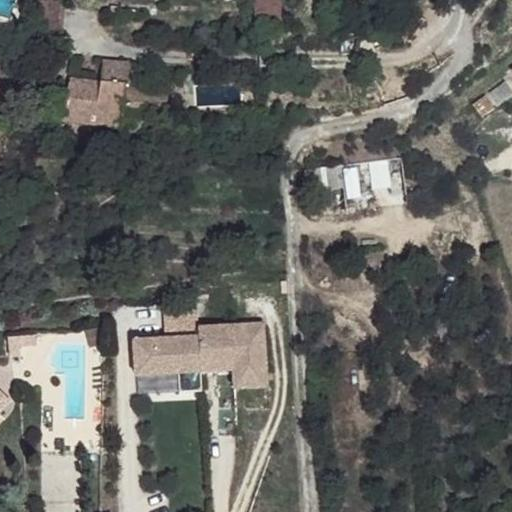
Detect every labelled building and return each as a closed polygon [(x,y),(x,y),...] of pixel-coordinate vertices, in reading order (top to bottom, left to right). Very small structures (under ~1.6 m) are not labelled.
[(276,0),(254,0),(256,10),(256,17),(257,28),(278,26),(276,0)] [(100,61),(99,84),(124,87),(125,70),(115,69),(117,62),(100,61)] [(125,63),(117,62),(115,69),(125,70),(125,63)] [(99,84),(66,81),(60,124),(121,129),(123,109),(124,98),(131,98),(132,91),(132,88),(124,87),(99,84)] [(158,93),(132,91),(131,98),(124,98),(123,109),(158,112),(158,93)] [(166,94),(158,93),(158,112),(165,112),(166,94)] [(143,312),(144,342),(165,340),(166,340),(165,322),(178,321),(178,309),(143,312)] [(179,331),(178,321),(165,322),(166,340),(165,340),(144,342),(114,344),(117,379),(149,377),(151,396),(183,394),(181,374),(179,339),(179,331)] [(243,327),(228,328),(229,342),(243,341),(243,327)] [(228,328),(179,331),(179,339),(181,374),(215,372),(216,393),(247,390),(243,341),(229,342),(228,328)] [(39,332),(11,331),(10,351),(19,352),(21,341),(39,342),(39,332)]
